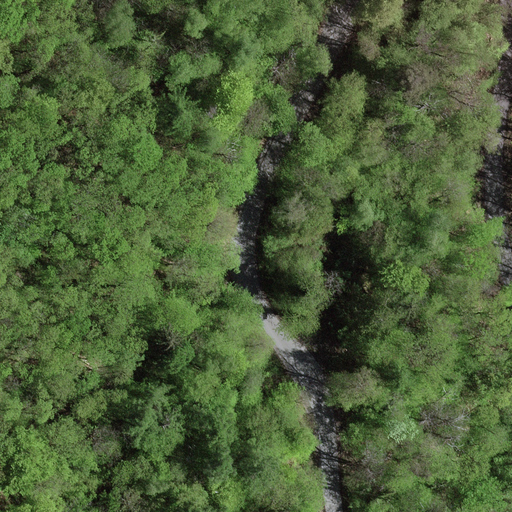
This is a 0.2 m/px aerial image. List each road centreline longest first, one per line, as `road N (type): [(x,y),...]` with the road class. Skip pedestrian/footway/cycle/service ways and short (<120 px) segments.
road 1 (residential): [(349,0),(261,174),(255,224),(262,323),(333,464),(339,511)]
road 2 (residential): [(511,177),(509,0)]
